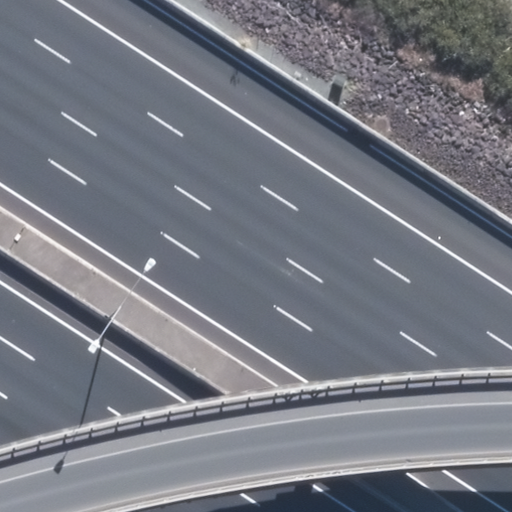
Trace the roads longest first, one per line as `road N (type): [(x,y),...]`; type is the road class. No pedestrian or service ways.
road 1 (motorway): [(0,63),(511,393)]
road 2 (motorway): [(0,510),(171,467),(511,427)]
road 3 (motorway): [(187,511),(0,390)]
